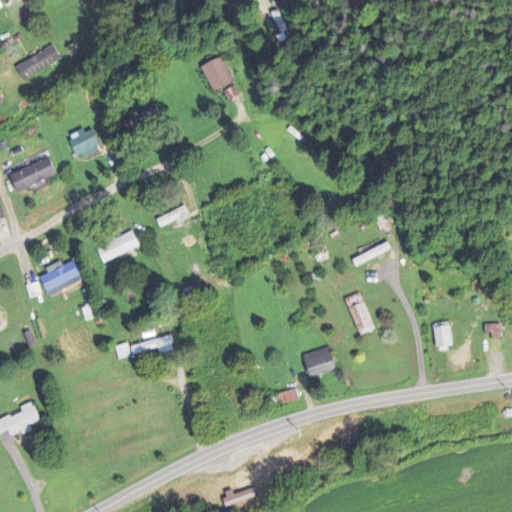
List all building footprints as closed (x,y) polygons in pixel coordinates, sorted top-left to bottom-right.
[(15,68),(22,83),(61,62),(53,48),(15,68)] [(214,95),(232,85),(218,60),(200,69),(214,95)] [(241,100),(236,88),(224,93),(229,105),(241,100)] [(78,162),(100,154),(91,130),(69,138),(78,162)] [(55,179),(50,162),(9,175),(15,192),(55,179)] [(139,250),(133,234),(95,249),(101,265),(139,250)] [(352,262),(355,268),(391,252),(388,245),(352,262)] [(81,285),(73,264),(62,268),(60,264),(44,270),(47,277),(40,280),(48,298),(81,285)] [(375,332),(359,294),(344,301),(359,338),(375,332)] [(491,335),(491,341),(500,341),(499,326),(484,327),(484,335),(491,335)] [(449,327),(433,329),(435,349),(451,348),(449,327)] [(128,348),(127,346),(115,348),(118,362),(130,359),(130,357),(157,351),(158,356),(174,352),(171,339),(128,348)] [(335,372),(328,349),(302,358),(309,380),(335,372)] [(298,402),(295,392),(277,397),(280,408),(298,402)] [(0,422),(0,436),(7,433),(10,439),(40,425),(31,404),(19,409),(21,413),(0,422)]
